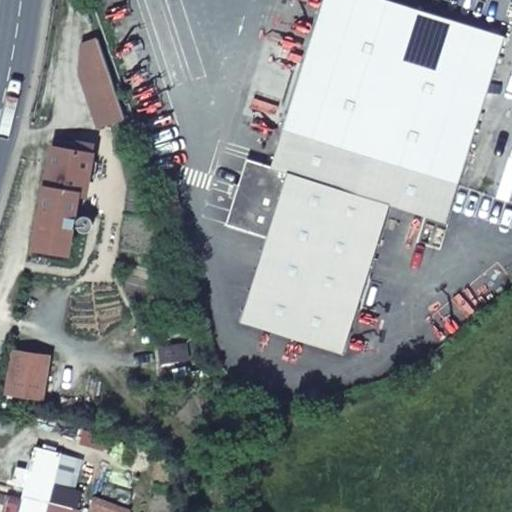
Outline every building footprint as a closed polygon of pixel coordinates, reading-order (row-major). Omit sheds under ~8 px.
[(446,225),(458,184),(506,40),(385,0),(344,0),(289,173),(271,168),(248,160),(227,225),(267,238),(240,320),(343,353),(389,206),(446,225)] [(324,0),(271,168),(289,173),(344,0),(324,0)] [(99,125),(122,118),(123,117),(99,38),(83,43),(81,72),(95,114),(99,125)] [(54,145),(37,246),(70,251),(78,192),(87,193),(94,143),(79,141),(79,149),(54,145)] [(9,388),(44,393),(50,355),(15,349),(9,388)] [(20,511),(46,511),(62,452),(38,446),(20,511)]
